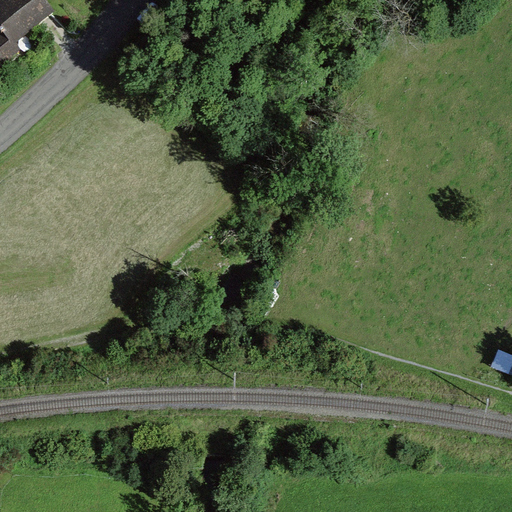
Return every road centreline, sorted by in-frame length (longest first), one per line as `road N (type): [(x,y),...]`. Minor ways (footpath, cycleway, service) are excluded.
road 1 (tertiary): [(133,0),(0,138)]
road 2 (track): [(163,331),(0,357)]
